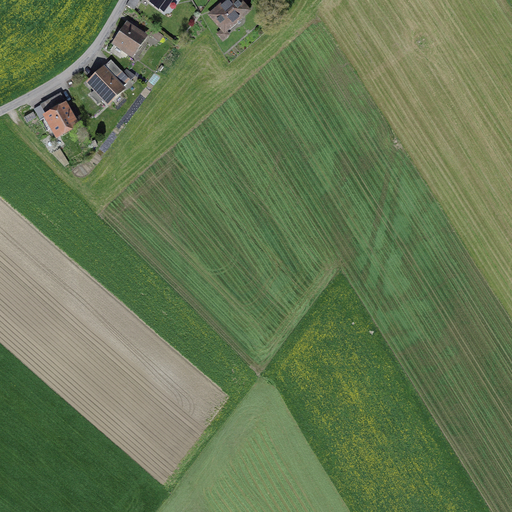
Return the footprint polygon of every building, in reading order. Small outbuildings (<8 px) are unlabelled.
[(129,0),(127,5),(135,9),(140,0),(129,0)] [(147,0),(165,12),(173,0),(174,0),(178,3),(180,0),(147,0)] [(242,0),(222,0),(207,14),(221,29),(216,34),(223,42),(231,34),(228,31),(251,10),(242,0)] [(125,53),(133,58),(148,35),(127,20),(120,31),(111,43),(114,46),(111,50),(122,58),(125,53)] [(150,34),(160,42),(165,35),(155,28),(150,34)] [(95,73),(86,82),(94,90),(90,94),(99,103),(102,100),(108,105),(126,87),(125,86),(136,75),(127,67),(123,72),(111,60),(104,66),(103,65),(95,73)] [(44,118),(56,138),(80,124),(66,101),(61,93),(34,109),(41,120),(44,118)] [(63,167),(69,164),(60,149),(54,152),(63,167)]
